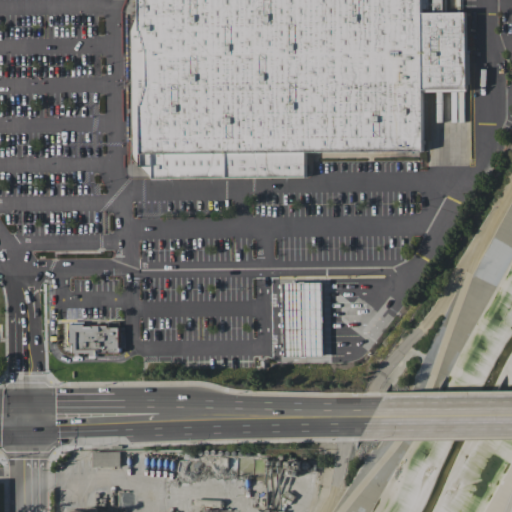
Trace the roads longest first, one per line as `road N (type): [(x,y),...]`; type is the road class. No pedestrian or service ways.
road 1 (primary): [(351,414),(30,417)]
road 2 (primary): [(511,414),(365,414)]
